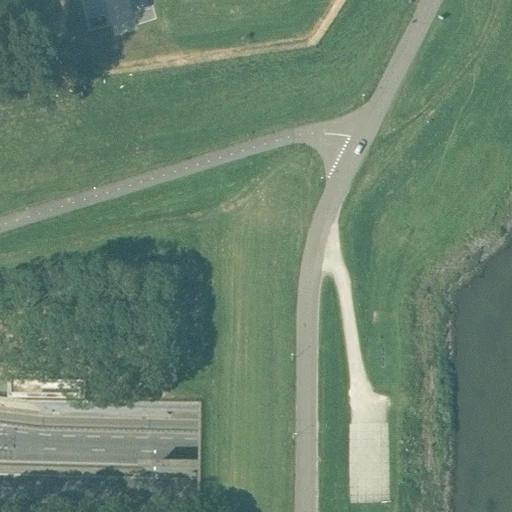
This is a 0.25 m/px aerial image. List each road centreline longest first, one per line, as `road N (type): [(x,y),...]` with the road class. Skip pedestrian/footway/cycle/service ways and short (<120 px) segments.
road 1 (unclassified): [(304,511),(309,291),(324,212),(428,0)]
road 2 (primary): [(0,486),(511,493)]
road 3 (primary): [(511,451),(0,444)]
